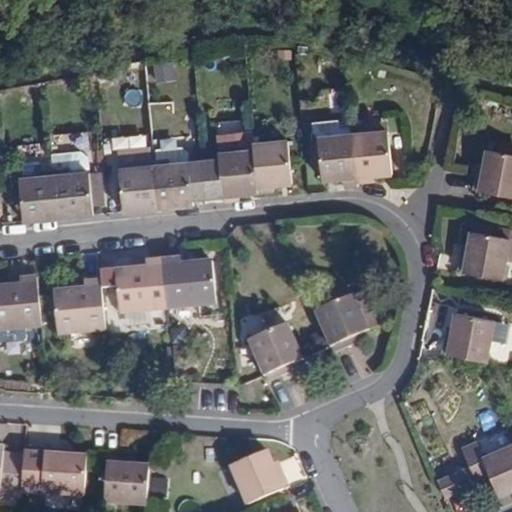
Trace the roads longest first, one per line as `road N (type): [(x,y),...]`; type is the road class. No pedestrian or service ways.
road 1 (residential): [(406,236),(379,212),(343,206),(0,239)]
road 2 (residential): [(0,412),(306,425)]
road 3 (residential): [(306,425),(383,388),(400,364),(415,266),(406,236)]
